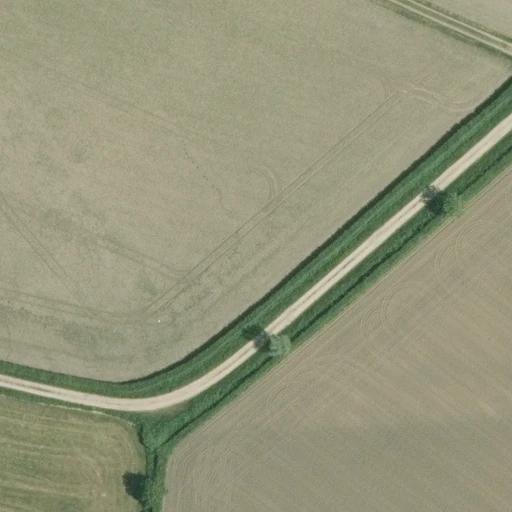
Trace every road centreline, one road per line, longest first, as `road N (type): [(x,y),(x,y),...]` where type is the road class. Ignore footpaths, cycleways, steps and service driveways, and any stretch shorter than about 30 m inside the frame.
road 1 (track): [(511,122),(169,409),(0,381)]
road 2 (track): [(386,0),(511,56)]
